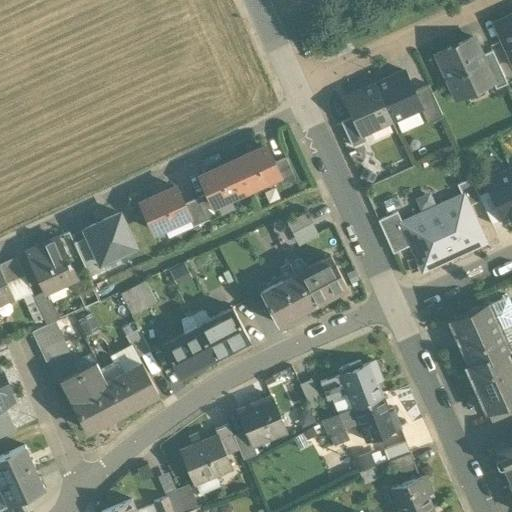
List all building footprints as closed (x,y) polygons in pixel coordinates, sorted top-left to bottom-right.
[(511,17),(511,18),(508,17),(494,23),(511,63),(511,17)] [(458,48),(451,51),(450,48),(435,55),(455,99),(470,92),(468,89),(476,86),(477,89),(491,82),(492,82),(480,56),(472,38),(457,45),(458,48)] [(491,51),(480,56),(492,82),(491,82),(495,89),(506,84),(491,51)] [(403,71),(373,85),(390,121),(419,108),(412,92),(403,71)] [(373,85),(344,98),(353,117),(361,134),(362,134),(390,121),(373,85)] [(427,85),(412,92),(419,108),(426,124),(442,117),(427,85)] [(353,117),(340,122),(351,147),(365,141),(362,134),(361,134),(353,117)] [(265,144),(231,159),(244,189),(277,174),(278,173),(273,162),(265,144)] [(294,179),(284,157),(273,162),(278,173),(277,174),(282,185),(294,179)] [(231,159),(198,174),(207,193),(212,204),(214,203),(244,189),(231,159)] [(511,218),(511,175),(510,170),(484,181),(503,222),(511,218)] [(470,179),(456,185),(461,196),(462,195),(467,206),(480,201),(470,179)] [(174,187),(140,203),(153,231),(186,215),(187,215),(182,204),(174,187)] [(214,203),(212,204),(207,193),(196,198),(205,220),(219,213),(214,203)] [(401,223),(400,224),(410,246),(422,271),(484,243),(467,206),(462,195),(461,196),(401,223)] [(205,220),(196,198),(182,204),(187,215),(186,215),(191,226),(205,220)] [(287,247),(323,232),(313,209),(277,224),(287,247)] [(401,223),(396,212),(377,221),(392,254),(410,246),(400,224),(401,223)] [(99,262),(133,246),(118,214),(84,229),(88,237),(99,262)] [(56,237),(25,252),(44,291),(46,290),(49,298),(69,289),(64,280),(74,276),(56,237)] [(88,275),(102,269),(99,262),(88,237),(73,244),(88,275)] [(23,276),(15,258),(4,263),(12,280),(23,276)] [(329,258),(307,269),(308,271),(295,277),(310,306),(332,295),(331,293),(344,286),(329,258)] [(0,270),(0,301),(11,296),(0,270)] [(295,277),(282,284),(281,282),(260,294),(275,323),(287,316),(288,318),(310,306),(295,277)] [(145,283),(120,296),(130,315),(155,302),(145,283)] [(49,298),(46,290),(44,291),(33,297),(46,325),(59,319),(49,298)] [(511,307),(506,295),(448,321),(468,366),(504,350),(507,349),(498,328),(511,322),(511,307)] [(232,310),(210,321),(211,323),(197,329),(212,358),(235,347),(234,346),(247,339),(232,310)] [(197,329),(185,336),(184,335),(162,346),(177,375),(190,368),(191,370),(212,358),(197,329)] [(149,351),(138,330),(126,336),(137,357),(149,351)] [(62,340),(41,349),(46,360),(67,351),(62,340)] [(468,366),(465,368),(484,411),(511,398),(511,366),(504,350),(468,366)] [(358,361),(338,369),(340,375),(320,383),(326,400),(346,393),(352,409),(382,397),(375,381),(379,379),(373,362),(360,367),(358,361)] [(101,371),(96,363),(61,381),(88,432),(89,431),(89,430),(100,424),(100,425),(123,413),(101,371)] [(141,363),(120,374),(115,364),(101,371),(123,413),(145,401),(145,400),(156,393),(141,363)] [(0,407),(4,406),(11,402),(6,390),(9,388),(3,373),(0,374),(0,407)] [(311,379),(299,383),(307,403),(319,399),(311,379)] [(352,409),(337,415),(343,428),(358,423),(365,442),(399,429),(392,411),(388,412),(382,397),(352,409)] [(269,398),(236,412),(245,431),(251,446),(284,432),(269,398)] [(4,406),(0,407),(0,437),(15,430),(4,406)] [(343,428),(337,415),(332,417),(324,421),(336,447),(350,441),(343,428)] [(227,427),(214,432),(217,438),(225,456),(237,450),(232,437),(227,427)] [(251,446),(245,431),(232,437),(237,450),(241,460),(254,454),(251,446)] [(217,438),(180,454),(194,485),(230,469),(225,456),(217,438)] [(404,444),(383,452),(387,462),(408,454),(404,444)] [(511,445),(494,454),(507,483),(511,481),(511,445)] [(24,446),(0,456),(0,483),(34,468),(24,446)] [(408,454),(387,462),(391,473),(413,465),(408,454)] [(34,468),(0,483),(0,492),(6,506),(44,490),(34,468)] [(424,476),(390,489),(398,511),(428,511),(432,511),(426,496),(431,494),(424,476)] [(184,511),(177,494),(154,503),(156,511),(184,511)] [(130,501),(102,511),(156,511),(154,503),(134,511),(130,501)]
